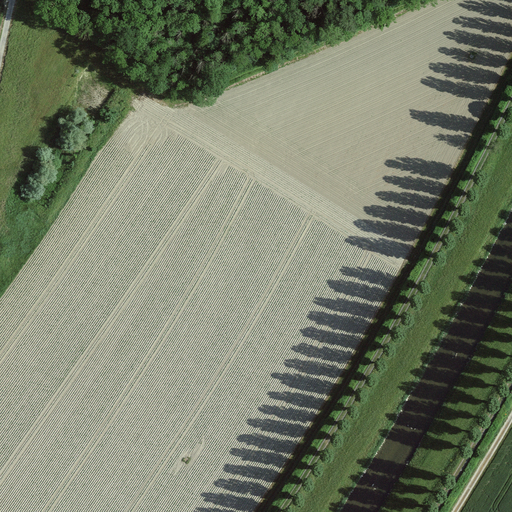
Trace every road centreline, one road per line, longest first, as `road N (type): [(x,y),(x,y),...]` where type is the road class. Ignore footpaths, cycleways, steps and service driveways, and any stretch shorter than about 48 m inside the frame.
road 1 (track): [(240,511),(511,63)]
road 2 (track): [(275,511),(396,325),(511,101)]
road 3 (track): [(511,382),(434,511)]
